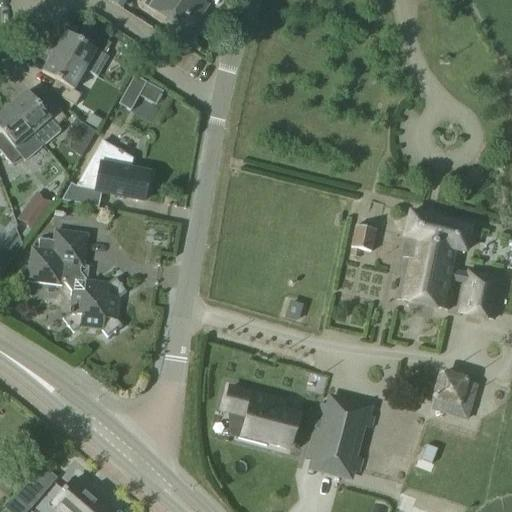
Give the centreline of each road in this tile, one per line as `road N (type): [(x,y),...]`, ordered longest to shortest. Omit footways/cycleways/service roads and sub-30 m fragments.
road 1 (residential): [(128,453),(168,400),(219,103)]
road 2 (residential): [(219,103),(164,74),(150,38),(93,3),(9,6)]
road 3 (tertiary): [(128,453),(0,352)]
